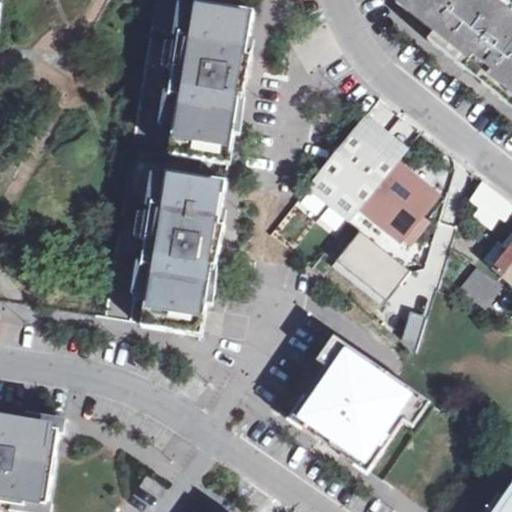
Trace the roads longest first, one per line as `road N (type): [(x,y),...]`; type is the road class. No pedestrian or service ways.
road 1 (residential): [(0,366),(116,388),(211,437)]
road 2 (residential): [(511,178),(404,91),(352,34)]
road 3 (residential): [(211,437),(271,326),(275,271)]
road 4 (residential): [(352,34),(299,60),(275,172)]
road 5 (unknown): [(187,0),(352,34)]
road 6 (residential): [(211,437),(320,511)]
